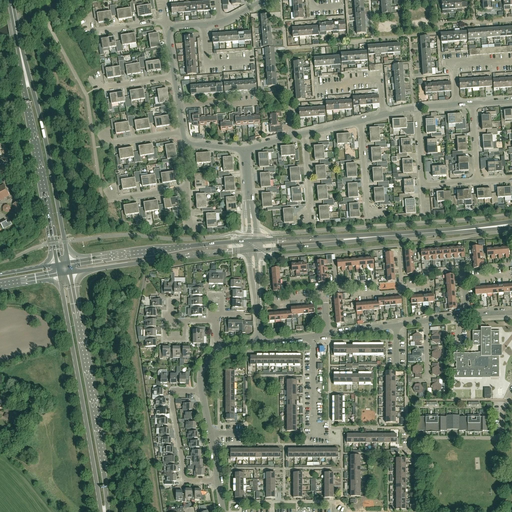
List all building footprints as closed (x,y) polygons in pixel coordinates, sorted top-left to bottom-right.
[(151,5),(144,7),(145,16),(152,15),(151,9),(154,8),(153,0),(150,0),(151,5)] [(138,17),(145,16),(144,7),(137,8),(136,2),(133,3),(134,12),(137,11),(138,17)] [(131,9),(124,10),(126,19),(132,18),(131,12),(134,12),(133,3),(130,3),(131,9)] [(119,20),(126,19),(124,10),(117,11),(116,5),(113,6),(115,15),(118,14),(119,20)] [(111,12),(104,13),(106,23),(113,21),(112,15),(115,15),(113,6),(110,6),(111,12)] [(99,24),(106,23),(104,13),(97,14),(96,9),(93,9),(95,18),(98,17),(99,24)] [(149,35),(150,42),(159,40),(158,33),(152,34),(152,32),(143,33),(143,36),(149,35)] [(137,49),(140,49),(139,40),(136,40),(135,34),(128,35),(130,45),(136,44),(137,49)] [(119,43),(120,52),(124,51),(123,46),(130,45),(128,35),(121,36),(122,43),(119,43)] [(115,37),(108,38),(110,48),(117,47),(117,52),(120,52),(119,43),(116,43),(115,37)] [(103,49),(110,48),(108,38),(101,40),(102,46),(99,46),(101,55),(104,55),(103,49)] [(146,50),(146,53),(155,51),(154,48),(160,47),(159,40),(150,42),(151,49),(146,50)] [(163,64),(162,55),(159,55),(159,61),(153,62),(154,71),(161,70),(160,64),(163,64)] [(143,67),(142,58),(139,59),(140,64),(133,65),(134,75),(141,74),(140,67),(143,67)] [(154,71),(153,62),(146,63),(145,58),(142,58),(143,67),(146,66),(147,73),(154,71)] [(120,67),(113,68),(114,78),(121,77),(120,70),(123,70),(122,61),(119,62),(120,67)] [(134,75),(133,65),(126,66),(125,61),(122,61),(123,70),(126,70),(127,76),(134,75)] [(114,78),(113,68),(106,69),(105,64),(102,64),(103,73),(106,73),(107,79),(114,78)] [(157,91),(158,97),(168,96),(167,89),(161,90),(160,87),(152,88),(152,91),(157,91)] [(144,90),(137,91),(138,100),(145,99),(146,105),(149,104),(148,95),(145,96),(144,90)] [(132,101),(138,100),(137,91),(130,92),(131,98),(128,98),(129,107),(132,107),(132,101)] [(124,93),(117,94),(118,103),(125,102),(126,108),(129,107),(128,98),(125,99),(124,93)] [(108,102),(109,110),(112,110),(112,104),(118,103),(117,94),(110,95),(111,101),(108,102)] [(168,96),(158,97),(160,104),(154,105),(155,108),(163,107),(163,104),(169,103),(168,96)] [(172,119),(171,110),(167,111),(168,116),(162,117),(163,127),(170,126),(169,120),(172,119)] [(501,116),(502,126),(505,126),(505,120),(511,120),(511,110),(504,111),(504,115),(501,116)] [(481,115),(482,122),(492,122),(491,115),(497,114),(496,111),(487,112),(488,115),(481,115)] [(148,119),(142,120),(143,130),(150,129),(149,123),(152,122),(151,113),(148,114),(148,119)] [(156,128),(163,127),(162,117),(155,118),(154,113),(151,113),(152,122),(155,122),(156,128)] [(227,122),(227,131),(233,130),(233,126),(236,126),(235,118),(232,118),(232,114),(229,115),(230,122),(227,122)] [(462,124),(462,129),(466,129),(465,120),(462,120),(462,114),(455,115),(456,124),(462,124)] [(456,124),(455,115),(448,115),(448,120),(445,120),(446,135),(450,135),(449,125),(455,124),(456,124)] [(136,131),(143,130),(142,120),(135,121),(134,116),(131,117),(132,125),(135,125),(136,131)] [(223,116),(217,117),(218,125),(218,126),(221,126),(221,131),(227,131),(227,122),(223,122),(223,116)] [(426,120),(426,127),(436,126),(435,119),(441,119),(441,116),(430,117),(430,120),(426,120)] [(132,125),(131,117),(128,117),(128,122),(122,124),(123,133),(130,132),(129,126),(132,125)] [(116,134),(123,133),(122,124),(115,125),(114,119),(111,120),(112,129),(115,128),(116,134)] [(393,130),(400,129),(400,119),(392,120),(393,126),(390,126),(390,135),(394,135),(393,130)] [(406,119),(400,119),(400,129),(406,129),(406,135),(410,135),(410,125),(407,125),(406,119)] [(278,120),(270,121),(270,133),(277,133),(277,129),(282,129),(282,123),(278,123),(278,120)] [(492,129),(492,122),(482,122),(482,129),(489,129),(489,132),(498,131),(497,128),(492,129)] [(385,127),(385,124),(376,125),(376,128),(370,128),(370,135),(380,135),(379,128),(385,127)] [(442,136),(442,133),(436,133),(436,126),(426,127),(427,134),(433,133),(433,136),(442,136)] [(483,136),(483,142),(493,142),(493,135),(498,135),(498,131),(489,132),(489,135),(483,136)] [(334,141),(335,150),(338,150),(338,145),(345,144),(344,134),(337,135),(337,141),(334,141)] [(344,134),(345,144),(351,144),(352,149),(355,149),(354,140),(351,140),(351,134),(344,134)] [(457,137),(457,144),(467,144),(467,137),(460,137),(460,134),(451,135),(452,139),(456,139),(456,138),(457,137)] [(377,145),(386,144),(386,141),(380,142),(380,135),(370,135),(371,142),(377,142),(377,145)] [(427,140),(428,147),(437,146),(437,139),(442,139),(442,136),(433,136),(433,140),(427,140)] [(404,137),(395,137),(396,140),(401,140),(402,147),(411,146),(411,139),(405,140),(404,137)] [(165,146),(166,153),(176,152),(175,145),(169,146),(168,142),(159,144),(160,147),(165,146)] [(314,147),(315,153),(324,153),(324,146),(329,145),(329,142),(320,143),(320,146),(314,147)] [(493,149),(493,142),(483,142),(484,150),(490,149),(490,152),(499,152),(499,148),(493,149)] [(371,149),(372,156),(381,155),(381,148),(386,147),(386,144),(377,145),(377,148),(371,149)] [(467,151),(467,144),(457,144),(458,151),(452,152),(453,155),(461,154),(461,151),(467,151)] [(153,145),(146,146),(147,156),(154,155),(155,160),(158,159),(157,151),(154,151),(153,145)] [(137,154),(138,163),(141,162),(140,157),(147,156),(146,146),(139,147),(140,153),(137,154)] [(295,146),(288,147),(289,156),(295,156),(296,161),(299,161),(298,152),(295,152),(295,146)] [(411,146),(402,147),(402,154),(397,154),(397,157),(406,157),(406,153),(412,153),(411,146)] [(433,154),(433,157),(443,156),(443,153),(438,153),(437,146),(428,147),(428,150),(427,150),(427,154),(428,154),(433,154)] [(282,157),(289,156),(288,147),(281,147),(281,153),(278,154),(279,163),(282,162),(282,157)] [(133,148),(126,149),(127,159),(134,158),(135,163),(138,163),(137,154),(134,154),(133,148)] [(121,160),(127,159),(126,149),(119,150),(120,156),(117,157),(118,166),(121,165),(121,160)] [(259,154),(259,161),(269,160),(268,153),(274,153),(273,150),(265,150),(265,154),(259,154)] [(162,161),(163,164),(171,162),(171,159),(177,158),(176,152),(166,153),(167,160),(162,161)] [(211,163),(211,168),(214,168),(214,159),(211,159),(210,153),(203,154),(204,163),(211,163)] [(325,160),(324,153),(315,153),(315,160),(321,160),(322,163),(330,162),(330,159),(325,160)] [(197,164),(204,163),(203,154),(196,154),(197,160),(194,161),(194,170),(197,169),(197,164)] [(458,161),(459,164),(468,164),(468,157),(462,157),(461,154),(453,155),(453,158),(454,158),(455,162),(458,161)] [(223,158),(224,165),(233,165),(233,157),(226,158),(226,155),(218,156),(218,159),(223,158)] [(382,162),(381,155),(372,156),(372,162),(378,162),(379,165),(387,165),(387,161),(382,162)] [(502,162),(495,162),(496,172),(502,171),(502,165),(505,165),(505,161),(504,156),(501,156),(502,162)] [(403,163),(403,167),(412,166),(412,159),(406,160),(406,157),(397,157),(392,158),(392,162),(397,162),(397,160),(403,160),(403,163)] [(488,172),(496,172),(495,162),(488,163),(487,157),(484,158),(485,166),(488,166),(488,172)] [(269,167),(269,160),(259,161),(260,168),(266,167),(266,170),(275,170),(275,167),(269,167)] [(446,166),(439,166),(440,176),(447,175),(446,169),(449,169),(449,160),(446,160),(446,166)] [(350,164),(350,161),(341,161),(341,165),(346,164),(347,171),(357,170),(356,163),(350,164)] [(433,176),(440,176),(439,166),(432,167),(432,161),(429,162),(429,170),(432,170),(433,176)] [(316,167),(316,174),(326,173),(325,166),(331,165),(330,162),(322,163),(322,166),(316,167)] [(6,174),(8,173),(4,164),(0,166),(0,176),(0,177),(3,176),(2,175),(6,173),(6,174)] [(469,171),(468,164),(459,164),(459,171),(454,172),(454,175),(463,174),(463,171),(469,171)] [(234,171),(233,165),(224,165),(224,172),(219,173),(219,176),(228,175),(228,172),(234,171)] [(285,169),(287,169),(287,176),(290,176),(300,175),(300,168),(293,168),(293,165),(284,166),(285,169)] [(373,169),(373,176),(383,175),(382,168),(388,168),(387,165),(379,165),(379,168),(373,169)] [(175,172),(168,173),(169,183),(176,182),(175,175),(178,175),(177,166),(174,167),(175,172)] [(413,173),(412,166),(403,167),(403,174),(398,174),(398,173),(393,173),(393,178),(398,177),(407,177),(407,174),(413,173)] [(159,178),(157,169),(154,170),(155,175),(148,176),(150,186),(156,185),(155,178),(159,178)] [(163,184),(169,183),(168,173),(161,174),(160,169),(157,169),(159,178),(162,178),(163,184)] [(261,181),(270,180),(270,174),(275,173),(275,170),(266,170),(267,174),(260,174),(261,181)] [(357,170),(347,171),(347,178),(342,178),(342,182),(351,181),(351,178),(357,177),(357,170)] [(210,174),(209,171),(201,171),(201,175),(195,175),(195,182),(205,181),(204,175),(210,174)] [(135,178),(128,179),(130,189),(137,188),(136,182),(139,181),(137,172),(134,173),(135,178)] [(150,186),(148,176),(141,177),(140,172),(137,172),(139,181),(142,181),(143,187),(150,186)] [(326,180),(326,173),(316,174),(317,180),(323,180),(323,183),(332,182),(332,179),(326,180)] [(123,190),(130,189),(128,179),(121,180),(121,175),(117,176),(119,184),(122,184),(123,190)] [(225,178),(225,185),(235,185),(234,177),(228,178),(228,175),(219,176),(219,179),(225,178)] [(301,182),(300,175),(290,176),(291,182),(286,183),(286,186),(295,185),(294,182),(301,182)] [(380,185),(389,185),(389,182),(383,182),(383,175),(373,176),(374,183),(380,182),(380,185)] [(404,180),(404,187),(414,187),(413,179),(407,180),(407,177),(398,177),(398,181),(404,180)] [(268,191),(277,190),(276,187),(271,187),(270,180),(261,181),(261,188),(268,187),(268,191)] [(205,188),(205,181),(195,182),(196,189),(202,189),(202,192),(211,191),(211,188),(205,188)] [(351,181),(342,182),(342,185),(348,185),(348,191),(358,191),(357,184),(351,184),(351,181)] [(318,194),(327,193),(327,186),(332,186),(332,182),(323,183),(324,186),(317,187),(318,194)] [(0,200),(9,196),(4,185),(0,186),(0,200)] [(235,185),(225,185),(226,192),(220,193),(220,196),(229,195),(229,192),(235,192),(235,185)] [(295,185),(286,186),(286,189),(291,189),(292,196),(302,195),(301,188),(295,188),(295,185)] [(375,196),(384,195),(384,188),(389,188),(389,185),(380,185),(380,189),(374,189),(375,196)] [(414,194),(414,187),(404,187),(405,194),(399,195),(399,198),(408,197),(408,194),(414,194)] [(498,198),(505,198),(504,188),(497,188),(497,195),(495,195),(495,204),(496,210),(499,209),(498,198)] [(478,200),(485,199),(484,189),(477,190),(477,196),(474,196),(475,205),(478,205),(478,200)] [(484,189),(485,199),(492,199),(492,204),(495,204),(495,195),(491,195),(491,189),(484,189)] [(262,194),(262,201),(272,200),(271,193),(277,193),(277,190),(268,191),(268,194),(262,194)] [(464,191),(464,201),(465,206),(472,205),(472,210),(475,210),(475,205),(474,196),(471,197),(471,190),(464,191)] [(196,195),(197,202),(206,202),(206,195),(211,194),(211,191),(202,192),(202,195),(196,195)] [(358,198),(358,191),(348,191),(349,198),(343,199),(344,202),(352,201),(352,198),(358,198)] [(458,201),(464,201),(464,191),(457,191),(457,198),(454,198),(455,207),(458,206),(458,201)] [(434,199),(435,208),(438,208),(437,203),(444,202),(444,192),(437,193),(437,199),(434,199)] [(444,192),(444,202),(451,201),(452,207),(455,207),(454,198),(451,198),(451,192),(444,192)] [(325,203),(334,203),(334,200),(328,200),(327,193),(318,194),(318,201),(325,200),(325,203)] [(226,199),(227,205),(236,205),(236,198),(229,198),(229,195),(220,196),(221,199),(226,199)] [(302,202),(302,195),(292,196),(293,202),(287,203),(287,206),(296,205),(296,202),(302,202)] [(390,205),(390,202),(385,202),(384,195),(375,196),(375,203),(381,203),(382,205),(390,205)] [(408,197),(399,198),(400,201),(405,200),(406,207),(415,207),(415,200),(409,200),(408,197)] [(170,199),(172,208),(179,207),(180,213),(183,212),(181,204),(178,204),(177,198),(170,199)] [(165,210),(172,208),(170,199),(164,200),(165,206),(161,207),(163,215),(166,215),(165,210)] [(272,210),(278,210),(278,207),(273,207),(272,200),(262,201),(263,208),(269,208),(269,211),(272,210)] [(18,215),(25,211),(20,201),(13,205),(18,215)] [(157,201),(151,202),(152,212),(159,211),(160,216),(163,215),(161,207),(158,207),(157,201)] [(349,205),(350,211),(359,211),(359,204),(353,204),(352,201),(344,202),(344,205),(349,205)] [(145,213),(152,212),(151,202),(144,203),(145,209),(142,210),(143,219),(146,218),(145,213)] [(212,211),(212,208),(207,208),(206,202),(197,202),(197,209),(203,209),(203,212),(211,211),(212,211)] [(319,207),(319,214),(329,213),(329,206),(334,206),(334,203),(325,203),(325,206),(319,207)] [(131,205),(132,215),(139,214),(140,219),(143,219),(142,210),(138,210),(137,204),(131,205)] [(125,216),(132,215),(131,205),(124,206),(125,212),(122,213),(123,222),(126,221),(125,216)] [(222,213),(222,214),(222,216),(231,215),(230,212),(237,212),(236,205),(227,205),(227,212),(222,213)] [(282,206),(278,207),(278,210),(283,210),(284,216),(293,216),(293,209),(287,209),(287,206),(282,206)] [(396,215),(396,218),(410,217),(409,214),(416,214),(415,207),(406,207),(406,214),(401,215),(396,215)] [(222,214),(222,213),(221,210),(212,211),(213,214),(206,215),(207,222),(217,221),(216,214),(222,214)] [(350,218),(345,219),(345,222),(354,221),(354,218),(360,218),(359,211),(350,211),(350,218)] [(330,220),(329,213),(319,214),(320,221),(327,220),(327,223),(335,223),(335,219),(330,220)] [(293,216),(284,216),(284,223),(279,224),(279,227),(288,226),(288,223),(294,223),(293,216)] [(217,228),(217,221),(207,222),(207,229),(214,228),(214,231),(223,231),(222,227),(217,228)] [(483,250),(483,246),(473,247),(473,250),(472,250),(473,254),(480,254),(480,253),(480,250),(483,250)] [(450,248),(451,259),(451,255),(454,255),(454,258),(458,258),(457,247),(457,248),(454,248),(450,248)] [(457,247),(458,258),(458,255),(461,254),(462,258),(465,257),(464,248),(461,248),(461,247),(457,247)] [(443,249),(443,259),(444,259),(443,256),(447,255),(447,259),(451,259),(450,248),(449,248),(449,249),(447,249),(447,248),(443,249)] [(502,255),(501,248),(501,249),(498,249),(498,248),(494,249),(495,256),(498,255),(499,259),(503,258),(502,255)] [(510,258),(509,248),(505,248),(501,248),(502,255),(506,255),(506,258),(510,258)] [(428,250),(429,260),(429,257),(433,257),(433,260),(436,260),(435,249),(435,250),(433,250),(433,249),(428,250)] [(435,249),(436,260),(437,260),(436,256),(440,256),(440,259),(443,259),(443,249),(442,249),(440,250),(440,249),(435,249)] [(487,249),(487,256),(491,256),(491,259),(495,259),(495,256),(494,249),(491,250),(491,249),(487,249)] [(425,250),(421,250),(421,257),(425,257),(426,261),(429,260),(428,250),(428,251),(425,251),(425,250)] [(480,254),(473,254),(473,255),(474,255),(474,257),(473,257),(473,262),(480,261),(480,257),(483,257),(483,253),(480,253),(480,254)] [(374,268),(374,260),(373,259),(370,259),(370,258),(366,259),(367,266),(370,265),(371,269),(374,268)] [(359,259),(359,260),(356,260),(356,259),(352,260),(352,267),(353,267),(356,267),(356,270),(360,270),(360,266),(359,266),(359,259)] [(367,266),(366,259),(365,259),(366,259),(363,260),(363,259),(359,259),(359,266),(360,266),(363,266),(363,269),(367,269),(367,266)] [(313,265),(314,269),(325,268),(324,268),(327,267),(324,268),(324,264),(332,263),(332,260),(317,261),(317,264),(313,265)] [(337,261),(338,268),(342,268),(342,271),(346,271),(346,267),(345,267),(345,260),(344,260),(344,261),(341,261),(337,261)] [(352,260),(351,260),(349,261),(349,260),(345,260),(345,267),(346,267),(349,267),(349,270),(353,270),(353,267),(352,267),(352,260)] [(473,262),(474,262),(474,264),(474,269),(481,268),(481,264),(484,264),(484,260),(480,261),(473,262)] [(300,271),(303,270),(304,274),(307,273),(306,264),(303,264),(303,263),(299,264),(300,271)] [(300,277),(300,271),(299,264),(298,264),(299,264),(296,265),(296,264),(292,264),(292,271),(295,271),(295,274),(296,274),(296,277),(300,277)] [(328,271),(327,267),(324,268),(325,268),(314,269),(318,269),(318,271),(317,271),(317,276),(325,275),(324,271),(328,271)] [(209,284),(216,285),(216,274),(209,274),(209,272),(206,272),(206,281),(209,281),(209,284)] [(223,274),(216,274),(216,285),(223,285),(223,281),(226,281),(226,273),(223,273),(223,274)] [(325,275),(317,276),(318,276),(318,278),(318,283),(325,282),(325,278),(328,278),(328,274),(325,275)] [(235,288),(235,291),(243,291),(243,288),(242,288),(242,281),(241,281),(242,278),(232,278),(232,281),(231,281),(231,288),(235,288)] [(171,293),(171,290),(171,283),(168,283),(168,279),(164,279),(164,281),(161,281),(161,289),(164,289),(164,293),(171,293)] [(174,293),(181,293),(182,283),(175,282),(175,281),(171,281),(171,283),(171,290),(174,290),(174,293)] [(190,296),(199,296),(202,296),(202,289),(199,289),(199,286),(188,286),(188,289),(190,289),(190,296)] [(236,298),(236,301),(244,301),(245,301),(245,298),(244,298),(244,291),(243,291),(235,291),(233,291),(233,298),(236,298)] [(192,306),(199,306),(202,306),(202,299),(199,299),(199,296),(190,296),(190,299),(192,299),(192,306)] [(151,307),(154,307),(162,307),(162,300),(159,300),(159,297),(150,297),(150,300),(151,300),(151,307)] [(236,311),(245,311),(245,308),(243,308),(244,301),(236,301),(233,301),(233,308),(236,308),(236,311)] [(199,306),(192,306),(190,306),(190,309),(192,309),(192,316),(202,316),(202,309),(199,309),(199,306)] [(146,307),(145,317),(152,317),(156,317),(156,310),(154,310),(154,307),(151,307),(146,307)] [(152,317),(145,317),(144,317),(144,320),(145,320),(145,327),(152,327),(156,327),(156,320),(152,320),(152,317)] [(229,332),(235,332),(235,321),(228,321),(228,325),(225,325),(225,333),(229,333),(229,332)] [(235,321),(235,332),(242,332),(242,333),(245,333),(245,321),(235,321)] [(145,330),(145,337),(152,337),(156,337),(156,330),(152,330),(152,327),(145,327),(144,327),(144,330),(145,330)] [(193,330),(193,337),(204,337),(204,330),(205,330),(205,327),(197,327),(197,330),(193,330)] [(454,353),(454,362),(457,362),(457,369),(454,369),(454,377),(454,379),(483,378),(491,378),(499,378),(499,356),(500,356),(500,346),(500,345),(499,345),(499,331),(491,331),(491,328),(481,328),(481,331),(473,331),(473,346),(481,346),(481,353),(480,353),(476,353),(473,354),(473,353),(469,354),(469,353),(454,353)] [(435,331),(432,331),(432,334),(435,334),(436,334),(433,336),(432,337),(432,339),(432,341),(433,341),(436,343),(437,343),(441,341),(442,345),(445,345),(445,341),(443,341),(443,333),(439,333),(439,331),(438,331),(435,331)] [(413,335),(413,336),(413,340),(413,341),(415,342),(417,343),(418,343),(421,341),(422,340),(422,336),(421,336),(418,334),(417,334),(413,335)] [(152,337),(145,337),(144,337),(144,340),(145,340),(145,347),(156,347),(156,340),(152,340),(152,337)] [(204,337),(193,337),(193,344),(197,344),(197,347),(205,347),(205,344),(204,344),(204,337)] [(340,355),(340,345),(334,345),(334,349),(331,349),(331,356),(334,356),(334,355),(340,355)] [(386,356),(386,349),(384,349),(384,345),(377,345),(377,355),(384,355),(384,356),(386,356)] [(170,351),(170,347),(163,347),(163,351),(160,351),(160,359),(163,359),(163,358),(170,358),(170,351)] [(173,358),(180,358),(180,351),(180,347),(173,347),(173,351),(170,351),(170,358),(170,359),(173,359),(173,358)] [(180,351),(180,358),(180,366),(184,366),(184,360),(190,360),(190,347),(183,347),(183,351),(180,351)] [(418,359),(421,357),(422,356),(422,352),(421,351),(418,349),(417,349),(413,351),(413,352),(413,356),(413,357),(415,358),(415,362),(422,362),(422,359),(418,359)] [(437,350),(436,350),(433,352),(432,353),(432,357),(433,358),(436,360),(437,360),(441,358),(441,357),(441,353),(441,352),(437,350)] [(248,366),(251,366),(251,365),(257,365),(257,356),(250,356),(250,360),(248,360),(248,366)] [(294,356),(294,365),(300,365),(300,366),(303,366),(303,360),(300,360),(300,356),(294,356)] [(422,368),(421,367),(418,365),(417,365),(413,367),(413,368),(413,372),(414,373),(417,375),(418,375),(421,373),(422,372),(422,368)] [(432,369),(432,373),(433,374),(436,376),(437,376),(441,374),(441,373),(441,369),(437,367),(436,367),(433,369),(432,369)] [(236,368),(230,368),(230,371),(225,371),(225,377),(235,377),(235,371),(236,371),(236,368)] [(170,373),(170,372),(167,372),(167,370),(161,370),(160,370),(158,371),(158,373),(158,376),(161,375),(161,383),(167,383),(167,379),(170,379),(170,373)] [(177,379),(180,379),(180,374),(180,372),(176,372),(176,373),(170,373),(170,379),(170,383),(177,384),(177,379)] [(180,374),(180,379),(179,384),(186,384),(186,380),(189,380),(189,372),(186,372),(186,374),(180,374)] [(334,384),(340,384),(340,375),(334,375),(334,373),(332,373),(332,380),(334,380),(334,384)] [(374,379),(374,373),(371,373),(371,375),(365,375),(365,384),(371,384),(371,379),(374,379)] [(436,392),(437,392),(441,390),(441,386),(441,385),(437,383),(436,383),(433,385),(432,386),(433,390),(436,392)] [(420,393),(421,393),(421,392),(423,392),(423,397),(426,397),(426,387),(423,387),(423,388),(421,385),(420,384),(416,385),(414,388),(414,389),(416,393),(420,393)] [(155,399),(158,399),(158,395),(163,396),(163,389),(153,389),(153,395),(152,395),(152,399),(155,399)] [(344,394),(338,394),(338,397),(334,396),(334,403),(343,403),(343,396),(344,396),(344,394)] [(156,409),(161,409),(161,405),(165,405),(165,399),(158,399),(155,399),(155,405),(155,407),(151,407),(151,409),(156,409)] [(182,410),(183,410),(190,410),(192,410),(193,404),(189,404),(189,401),(181,401),(181,400),(176,400),(176,404),(182,404),(182,410)] [(155,419),(158,419),(164,419),(164,416),(162,416),(162,415),(166,415),(166,409),(161,409),(156,409),(156,415),(155,415),(155,419)] [(184,419),(191,420),(194,420),(194,413),(189,413),(190,410),(183,410),(183,413),(184,413),(184,419)] [(235,414),(226,414),(226,420),(230,420),(230,423),(236,423),(236,420),(235,420),(235,414)] [(343,415),(334,415),(334,422),(338,422),(338,424),(344,424),(344,422),(343,422),(343,415)] [(425,432),(432,432),(432,415),(425,415),(425,417),(417,417),(417,431),(423,431),(423,430),(425,430),(425,432)] [(432,415),(432,432),(438,432),(438,430),(440,430),(440,431),(447,431),(447,430),(447,417),(438,417),(438,415),(432,415)] [(447,430),(459,430),(459,417),(459,415),(447,415),(447,417),(447,430)] [(468,432),(474,432),(474,415),(467,415),(467,417),(459,417),(459,430),(459,431),(465,431),(465,430),(468,430),(468,432)] [(474,415),(474,432),(480,432),(480,430),(482,430),(482,431),(489,431),(489,417),(480,417),(480,415),(474,415)] [(158,419),(158,425),(157,425),(157,429),(159,429),(163,429),(163,425),(168,425),(168,419),(164,419),(158,419)] [(187,429),(196,429),(196,423),(191,423),(191,420),(184,419),(184,423),(186,423),(185,429),(187,429)] [(158,438),(161,438),(165,438),(165,435),(170,435),(170,429),(163,429),(159,429),(159,435),(158,435),(158,438)] [(196,429),(187,429),(187,432),(188,432),(187,438),(188,438),(195,438),(198,438),(198,432),(193,432),(193,429),(196,429)] [(353,443),(353,434),(347,434),(347,438),(344,438),(344,445),(347,445),(347,444),(353,443)] [(399,444),(399,438),(397,438),(397,434),(390,434),(391,443),(397,443),(397,444),(399,444)] [(160,447),(163,447),(167,447),(167,444),(172,444),(172,438),(165,438),(161,438),(161,444),(160,444),(160,447)] [(190,448),(197,448),(200,448),(200,441),(195,441),(195,438),(188,438),(188,441),(189,441),(189,448),(190,448)] [(163,447),(163,453),(162,453),(158,453),(158,457),(162,457),(163,457),(165,457),(170,457),(170,454),(173,454),(173,447),(167,447),(163,447)] [(192,457),(201,457),(201,451),(197,451),(197,448),(190,448),(190,451),(191,451),(191,457),(192,457)] [(237,458),(237,449),(231,449),(231,453),(228,453),(228,460),(231,460),(231,458),(237,458)] [(283,459),(283,453),(281,453),(281,449),(274,449),(274,458),(281,458),(281,459),(283,459)] [(295,458),(295,449),(288,449),(288,453),(286,453),(286,459),(288,459),(288,458),(295,458)] [(341,459),(341,453),(338,453),(338,449),(332,449),(332,458),(338,458),(338,459),(341,459)] [(163,466),(166,466),(170,466),(170,463),(175,463),(175,457),(170,457),(165,457),(163,457),(163,463),(163,464),(160,464),(160,466),(163,466)] [(193,466),(203,467),(203,460),(201,460),(201,457),(192,457),(192,460),(193,460),(193,466)] [(165,476),(166,476),(166,475),(172,475),(172,472),(177,472),(176,466),(170,466),(166,466),(166,472),(165,472),(165,476)] [(203,470),(203,467),(193,466),(193,470),(194,470),(194,476),(205,476),(205,470),(203,470)] [(325,479),(334,479),(334,473),(330,473),(330,470),(323,470),(323,473),(325,473),(325,479)] [(235,473),(235,479),(244,479),(245,473),(248,473),(248,471),(246,471),(236,471),(237,473),(235,473)] [(266,479),(276,479),(276,473),(271,473),(271,471),(265,471),(265,473),(266,473),(266,479)] [(294,479),(303,479),(303,473),(304,473),(304,471),(298,471),(298,473),(294,473),(294,479)] [(173,481),(176,481),(176,475),(172,475),(166,475),(166,476),(166,481),(165,481),(165,485),(173,485),(173,481)] [(186,489),(185,496),(185,499),(186,499),(191,499),(191,500),(195,500),(195,499),(195,494),(192,494),(192,489),(186,489)] [(195,499),(201,499),(201,501),(204,501),(204,493),(201,493),(201,489),(195,489),(195,494),(195,499)] [(185,499),(185,496),(182,496),(183,491),(176,491),(176,501),(182,501),(182,502),(186,502),(186,499),(185,499)] [(244,498),(244,492),(235,492),(235,498),(239,498),(239,501),(246,501),(246,498),(244,498)] [(275,498),(275,492),(266,492),(266,498),(265,498),(265,501),(271,501),(271,498),(275,498)] [(298,501),(304,501),(304,498),(303,498),(303,492),(294,492),(294,498),(298,498),(298,501)] [(334,498),(334,492),(325,492),(325,498),(323,498),(323,500),(330,500),(330,498),(334,498)]
